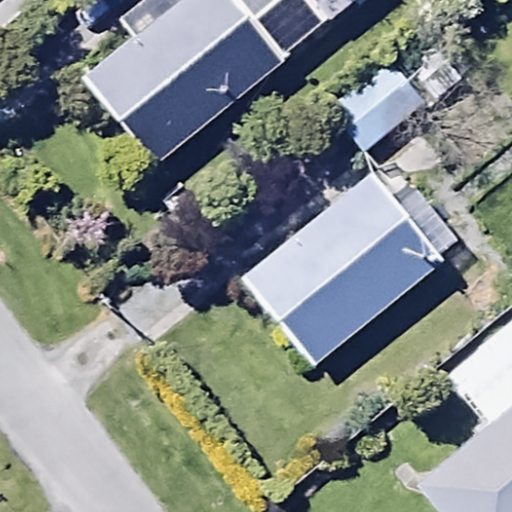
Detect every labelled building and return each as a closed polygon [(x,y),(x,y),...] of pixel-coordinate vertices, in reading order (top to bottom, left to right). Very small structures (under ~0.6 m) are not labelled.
[(0,0),(0,17),(20,0),(0,0)] [(63,103),(138,195),(364,11),(354,0),(226,0),(212,12),(202,0),(161,0),(103,48),(114,61),(63,103)] [(437,46),(460,78),(511,40),(511,25),(496,3),(437,46)] [(406,227),(326,132),(192,243),(272,338),(406,227)] [(327,385),(346,412),(410,366),(391,339),(327,385)] [(490,511),(511,493),(511,344),(374,465),(415,511),(490,511)]
